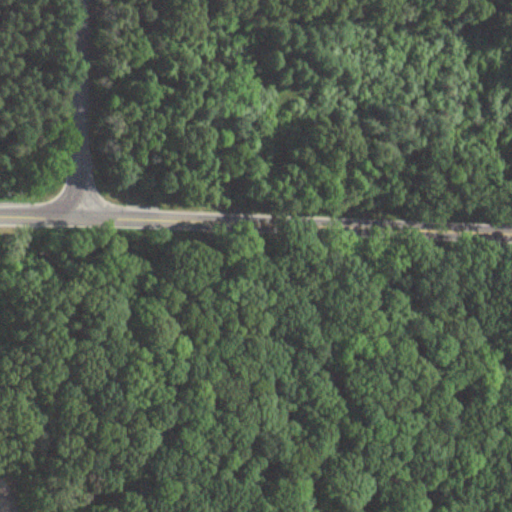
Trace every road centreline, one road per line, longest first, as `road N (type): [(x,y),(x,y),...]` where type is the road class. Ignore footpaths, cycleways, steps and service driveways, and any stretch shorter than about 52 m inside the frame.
road 1 (tertiary): [(511,235),(0,215)]
road 2 (residential): [(78,216),(78,0)]
